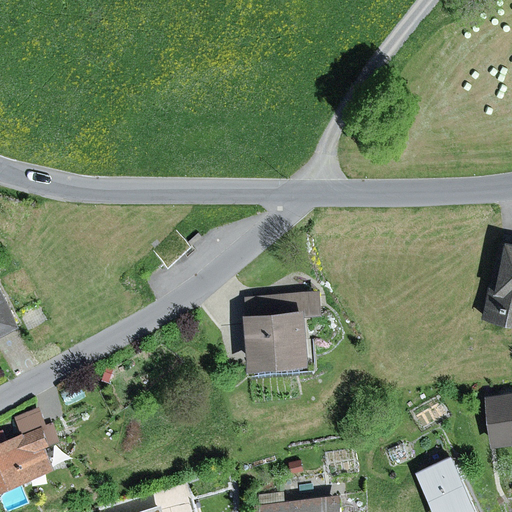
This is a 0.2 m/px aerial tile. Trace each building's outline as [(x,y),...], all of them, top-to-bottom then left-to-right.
[(168,268),(191,247),(187,243),(176,230),(152,252),(168,268)] [(198,233),(187,243),(191,247),(202,236),(198,233)] [(511,242),(503,240),(494,281),(493,281),(485,318),(511,323),(511,242)] [(0,333),(19,323),(0,285),(0,333)] [(321,288),(245,295),(247,310),(245,310),(250,365),(312,359),(308,312),(323,310),(321,288)] [(511,391),(487,394),(493,443),(511,440),(511,391)] [(0,488),(54,466),(46,444),(61,438),(54,422),(48,424),(40,405),(16,415),(23,431),(0,439),(0,488)] [(454,452),(417,470),(437,511),(470,511),(481,507),(454,452)] [(344,511),(342,492),(255,503),(256,511),(344,511)] [(166,511),(162,500),(125,511),(196,511),(193,503),(166,511)]
